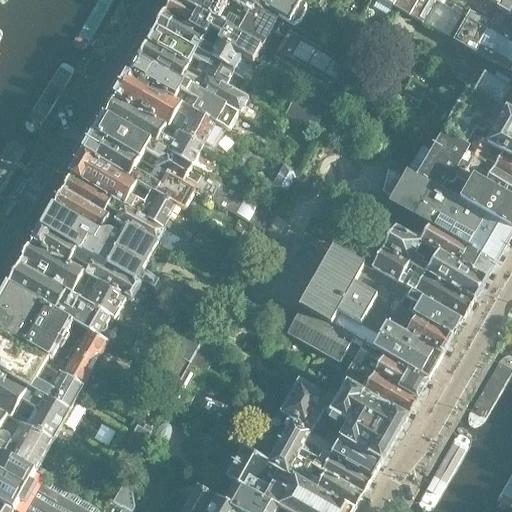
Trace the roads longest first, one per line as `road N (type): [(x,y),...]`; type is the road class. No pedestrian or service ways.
road 1 (residential): [(0,264),(151,0)]
road 2 (residential): [(511,277),(378,511)]
